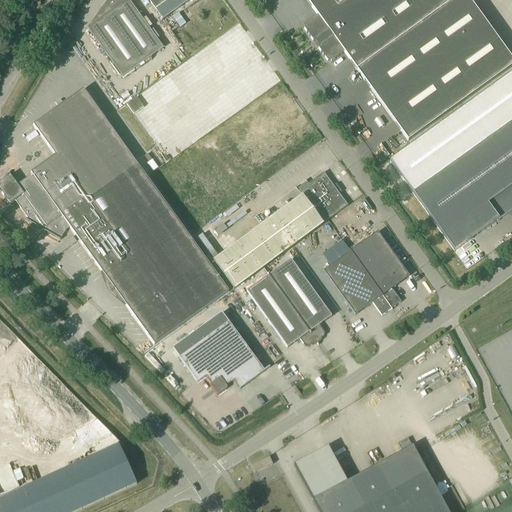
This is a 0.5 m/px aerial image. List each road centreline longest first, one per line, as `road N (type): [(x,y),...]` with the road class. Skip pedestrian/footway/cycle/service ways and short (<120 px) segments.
road 1 (unclassified): [(455,306),(233,0)]
road 2 (unclassified): [(455,306),(200,476)]
road 3 (tertiary): [(200,476),(0,267)]
road 4 (unknown): [(60,0),(122,82),(158,65),(171,49),(136,0)]
